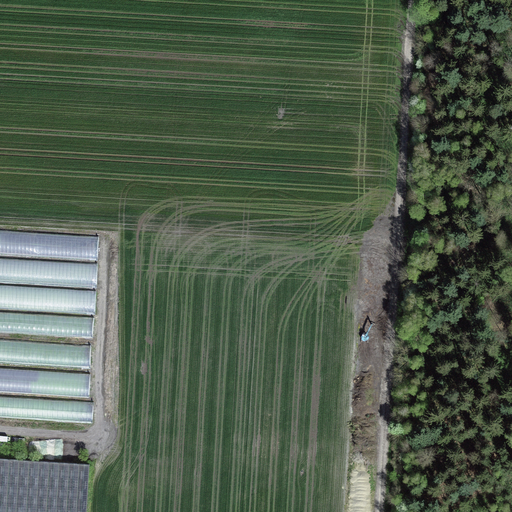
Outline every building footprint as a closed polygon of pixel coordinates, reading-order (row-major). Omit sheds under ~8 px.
[(0,228),(0,251),(99,257),(100,233),(0,228)] [(0,255),(0,280),(97,285),(99,261),(0,255)] [(0,305),(96,311),(97,290),(0,284),(0,305)] [(0,359),(91,365),(92,343),(0,337),(0,359)] [(0,389),(90,394),(91,371),(0,366),(0,389)] [(12,416),(94,420),(95,400),(13,396),(12,416)] [(0,511),(86,511),(89,465),(0,459),(0,511)]
